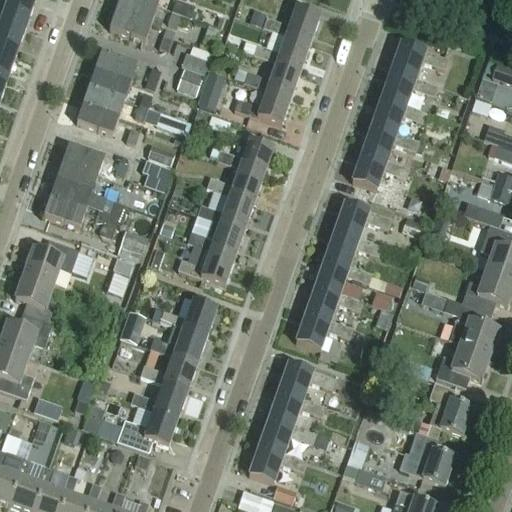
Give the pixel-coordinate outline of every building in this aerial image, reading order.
[(0,27),(24,36),(34,8),(11,0),(9,0),(2,20),(0,19),(0,27)] [(115,18),(151,30),(159,33),(162,26),(153,23),(157,13),(121,0),(115,18)] [(121,0),(157,13),(161,0),(121,0)] [(175,5),(171,18),(180,21),(189,25),(194,12),(175,5)] [(262,35),(285,43),(286,41),(310,50),(320,22),(296,13),(289,32),(266,24),(262,35)] [(151,30),(115,18),(108,36),(144,48),(151,30)] [(166,30),(176,33),(180,21),(171,18),(166,30)] [(0,58),(15,63),(24,36),(0,27),(0,58)] [(200,49),(198,48),(196,53),(211,59),(219,36),(207,31),(200,49)] [(174,38),(165,35),(158,55),(168,58),(174,38)] [(300,77),(310,50),(286,41),(285,43),(279,59),(256,51),(253,62),(275,70),(276,69),(300,77)] [(414,86),(415,85),(421,68),(443,76),(447,65),(423,57),(423,58),(400,50),(390,78),(414,86)] [(203,81),(211,59),(196,53),(191,52),(188,60),(185,59),(180,73),(203,81)] [(0,89),(5,91),(15,63),(0,58),(0,89)] [(101,58),(94,76),(130,89),(136,71),(101,58)] [(266,96),(291,105),(300,77),(276,69),(275,70),(270,87),(247,79),(243,89),(266,97),(266,96)] [(511,76),(495,71),(491,84),(511,91),(511,76)] [(160,77),(151,74),(144,94),(154,97),(160,77)] [(202,82),(183,75),(176,95),(195,102),(202,82)] [(94,76),(88,94),(124,106),(130,89),(94,76)] [(414,86),(390,78),(380,105),(405,114),(405,112),(411,96),(433,103),(437,93),(415,85),(414,86)] [(118,124),(124,106),(88,94),(82,111),(118,124)] [(266,96),(266,97),(260,114),(237,106),(233,117),(257,125),(258,124),(281,132),(291,105),(266,96)] [(217,116),(221,104),(204,98),(200,110),(217,116)] [(142,99),(138,111),(147,115),(151,102),(142,99)] [(405,114),(380,105),(371,133),(395,142),(396,140),(401,123),(424,131),(428,120),(405,112),(405,114)] [(118,124),(82,111),(76,129),(111,142),(118,124)] [(134,123),(143,126),(147,115),(138,111),(134,123)] [(207,133),(225,140),(229,128),(211,122),(207,133)] [(371,133),(361,160),(385,169),(386,168),(392,150),(414,158),(418,148),(396,140),(395,142),(371,133)] [(139,138),(130,135),(125,148),(134,151),(139,138)] [(511,143),(487,135),(483,147),(491,150),(511,157),(511,143)] [(216,167),(238,175),(239,174),(263,183),(273,155),(249,146),(242,165),(219,157),(216,167)] [(487,161),(511,170),(511,157),(491,150),(487,161)] [(61,170),(97,182),(104,164),(68,152),(61,170)] [(173,160),(151,152),(146,164),(169,172),(173,160)] [(385,169),(361,160),(351,188),(376,197),(382,178),(404,186),(408,176),(386,168),(385,169)] [(172,176),(146,167),(142,179),(147,181),(143,192),(164,199),(172,176)] [(127,171),(118,168),(114,180),(123,183),(127,171)] [(91,200),(97,182),(61,170),(55,187),(91,200)] [(206,195),(229,203),(229,201),(254,210),(263,183),(239,174),(238,175),(232,192),(210,184),(206,195)] [(434,209),(442,187),(418,179),(411,200),(434,209)] [(493,191),(511,198),(511,180),(510,184),(497,180),(493,191)] [(55,187),(49,205),(85,217),(87,212),(110,220),(115,208),(105,205),(91,200),(55,187)] [(511,198),(493,191),(492,193),(480,188),(476,199),(489,204),(506,210),(506,208),(511,209),(511,198)] [(119,196),(110,192),(105,205),(115,208),(119,196)] [(229,201),(229,203),(223,219),(200,211),(196,222),(211,227),(219,230),(219,229),(244,238),(254,210),(229,201)] [(85,217),(49,205),(43,223),(79,235),(85,217)] [(343,210),(334,238),(358,247),(359,245),(365,228),(387,236),(391,226),(367,217),(367,218),(343,210)] [(463,222),(489,231),(498,234),(502,222),(467,210),(463,222)] [(101,223),(95,221),(92,231),(97,233),(101,223)] [(234,265),(244,238),(219,229),(219,230),(211,227),(205,244),(190,239),(187,250),(209,257),(210,256),(234,265)] [(416,244),(421,231),(411,227),(405,240),(416,244)] [(114,233),(103,229),(98,241),(110,245),(114,233)] [(489,231),(479,258),(490,262),(485,277),(511,286),(511,239),(498,234),(489,231)] [(117,259),(140,268),(148,245),(132,239),(125,237),(117,259)] [(358,247),(334,238),(324,266),(348,274),(349,272),(355,256),(377,264),(381,253),(359,245),(358,247)] [(32,255),(23,280),(54,291),(59,276),(70,280),(78,258),(48,247),(43,259),(32,255)] [(210,256),(209,257),(203,274),(181,266),(177,277),(201,285),(201,284),(224,293),(234,265),(210,256)] [(133,270),(117,264),(112,276),(128,282),(133,270)] [(348,274),(324,266),(314,293),(339,302),(339,300),(345,283),(367,291),(371,280),(349,272),(348,274)] [(469,288),(461,310),(491,321),(495,309),(507,313),(511,299),(511,286),(485,277),(480,292),(469,288)] [(48,306),(54,291),(23,280),(14,306),(25,310),(21,321),(51,332),(59,310),(48,306)] [(339,302),(314,293),(305,321),(329,329),(330,327),(336,311),(358,318),(362,308),(339,300),(339,302)] [(442,318),(447,305),(436,301),(431,314),(442,318)] [(464,336),(459,351),(490,362),(499,337),(487,333),(491,321),(461,310),(447,305),(442,318),(457,323),(453,332),(464,336)] [(159,328),(182,336),(182,334),(207,343),(217,315),(192,306),(185,325),(163,317),(159,328)] [(145,324),(129,317),(119,344),(136,351),(145,324)] [(5,329),(0,344),(0,355),(27,365),(33,350),(44,354),(51,332),(21,321),(17,333),(5,329)] [(352,335),(330,327),(329,329),(305,321),(295,348),(319,357),(326,338),(348,346),(352,335)] [(182,334),(182,336),(176,353),(153,345),(149,355),(172,363),(173,362),(197,370),(207,343),(182,334)] [(490,362),(459,351),(454,366),(443,363),(435,385),(465,395),(469,383),(481,388),(490,362)] [(27,365),(0,355),(0,397),(25,406),(33,384),(22,381),(27,365)] [(173,362),(172,363),(166,380),(143,372),(140,383),(162,391),(163,389),(187,398),(197,370),(173,362)] [(287,371),(277,398),(302,407),(302,405),(308,389),(330,397),(334,386),(311,378),(310,379),(287,371)] [(153,417),(178,425),(187,398),(163,389),(162,391),(156,408),(134,399),(130,410),(153,418),(153,417)] [(435,409),(428,431),(411,425),(407,435),(436,445),(440,435),(462,443),(472,414),(451,407),(455,397),(434,390),(429,405),(435,409)] [(277,398),(268,426),(292,435),(293,433),(299,416),(321,424),(325,413),(302,405),(302,407),(277,398)] [(37,406),(33,418),(56,426),(61,414),(37,406)] [(100,415),(90,412),(81,436),(96,441),(101,425),(97,424),(100,415)] [(178,425),(153,417),(153,418),(147,435),(124,427),(116,449),(148,460),(152,448),(168,453),(178,425)] [(0,435),(4,437),(9,421),(0,418),(0,435)] [(292,435),(268,426),(258,454),(283,462),(283,460),(289,444),(311,451),(315,441),(293,433),(292,435)] [(79,438),(69,434),(64,447),(74,451),(79,438)] [(437,447),(417,440),(411,455),(409,462),(413,464),(407,479),(422,485),(444,493),(454,464),(434,457),(437,447)] [(360,475),(368,452),(354,447),(346,470),(360,475)] [(283,462),(258,454),(248,481),(256,484),(273,490),(279,471),(301,479),(305,468),(283,460),(283,462)] [(0,509),(7,511),(8,511),(18,483),(23,485),(29,468),(21,465),(15,482),(0,476),(0,509)] [(8,511),(35,511),(42,492),(47,493),(53,476),(44,473),(38,490),(23,485),(18,483),(8,511)] [(380,497),(385,485),(358,476),(354,488),(380,497)] [(35,511),(61,511),(66,500),(71,502),(77,485),(68,482),(62,499),(47,493),(42,492),(35,511)] [(66,500),(61,511),(88,511),(90,509),(95,510),(101,493),(92,490),(86,507),(71,502),(66,500)] [(291,511),(296,498),(277,492),(272,505),(291,511)] [(262,504),(243,498),(237,511),(271,511),(272,510),(261,506),(262,504)] [(90,509),(88,511),(120,511),(124,502),(116,499),(110,511),(99,511),(95,510),(90,509)] [(433,511),(415,505),(415,504),(399,499),(394,511),(433,511)]
